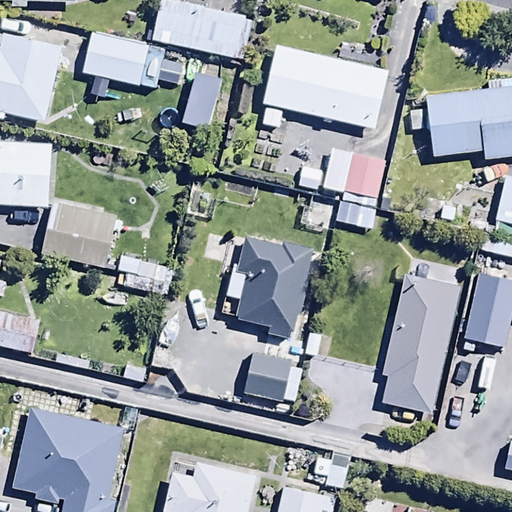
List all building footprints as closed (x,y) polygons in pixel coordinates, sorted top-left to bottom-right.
[(244,16),(172,0),(156,0),(147,41),(234,61),(244,16)] [(0,118),(0,119),(1,114),(40,123),(57,45),(0,33),(0,32),(0,118)] [(148,44),(89,33),(81,78),(139,89),(148,44)] [(385,70),(273,43),(258,103),(261,103),(256,125),(276,129),(281,107),(371,129),(385,70)] [(481,90),(422,98),(429,160),(480,154),(482,162),(511,157),(511,75),(480,80),(481,90)] [(47,143),(0,141),(0,203),(45,204),(47,143)] [(386,161),(328,149),(319,188),(338,192),(336,201),(375,209),(386,161)] [(319,171),(299,167),(295,191),(315,195),(319,171)] [(511,178),(504,177),(491,235),(511,239),(511,178)] [(116,216),(49,201),(38,254),(104,269),(116,216)] [(371,212),(338,205),(333,224),(367,231),(371,212)] [(278,245),(241,236),(233,264),(229,263),(220,297),(234,300),(229,318),(266,327),(264,336),(287,342),(310,250),(279,242),(278,245)] [(511,244),(482,238),(479,251),(488,254),(487,258),(511,264),(511,244)] [(503,352),(511,316),(511,277),(474,269),(458,341),(503,352)] [(460,288),(403,273),(378,374),(385,376),(378,403),(428,415),(460,288)] [(36,323),(0,313),(0,347),(28,355),(36,323)] [(248,353),(238,393),(279,403),(287,361),(248,353)] [(120,428),(25,407),(7,488),(30,493),(29,498),(55,504),(56,500),(59,500),(56,511),(108,511),(111,501),(104,500),(120,428)] [(511,442),(505,441),(498,471),(511,474),(511,442)] [(349,456),(328,452),(321,486),(343,490),(349,456)] [(244,511),(254,474),(192,459),(188,475),(167,470),(157,511),(162,511),(244,511)] [(329,511),(333,494),(278,485),(273,511),(329,511)]
